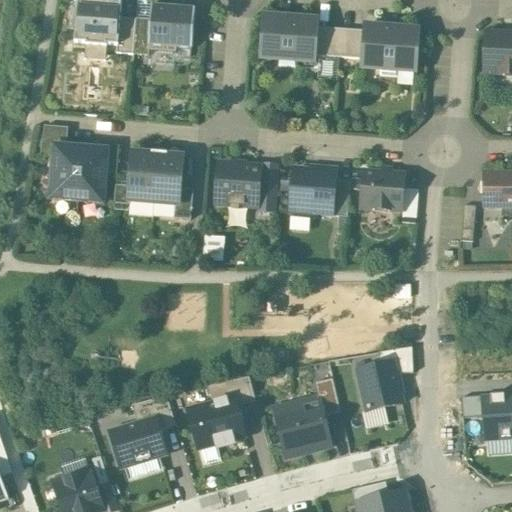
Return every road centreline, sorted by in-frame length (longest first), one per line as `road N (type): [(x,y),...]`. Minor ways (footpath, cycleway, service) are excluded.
road 1 (residential): [(426,463),(342,474),(215,511)]
road 2 (residential): [(445,153),(229,137)]
road 3 (residential): [(424,271),(426,463)]
road 4 (residential): [(229,137),(65,122)]
road 5 (residential): [(452,6),(456,106),(445,153)]
road 6 (residential): [(243,0),(229,137)]
road 7 (residential): [(445,153),(431,192),(424,271)]
